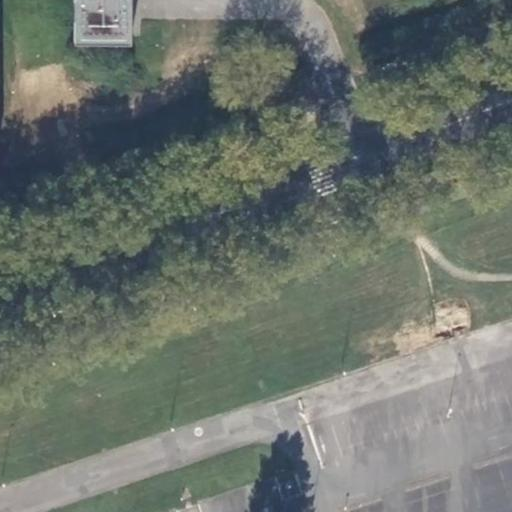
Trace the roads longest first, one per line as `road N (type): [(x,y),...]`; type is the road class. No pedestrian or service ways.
road 1 (secondary): [(0,288),(511,90)]
road 2 (unclassified): [(0,506),(246,425)]
road 3 (unclassified): [(325,511),(294,430),(275,420),(246,425)]
